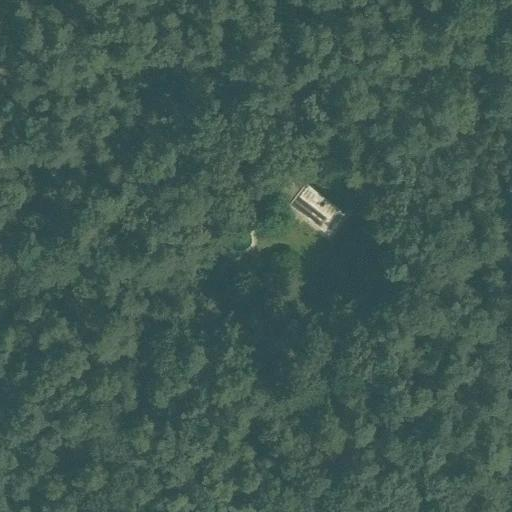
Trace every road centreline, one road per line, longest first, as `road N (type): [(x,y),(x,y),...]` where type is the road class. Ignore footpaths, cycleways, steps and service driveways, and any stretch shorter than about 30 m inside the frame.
road 1 (track): [(0,370),(41,369),(124,387),(178,381),(309,303),(315,252)]
road 2 (track): [(0,75),(55,106),(74,104),(152,59),(213,57),(249,35),(350,0)]
